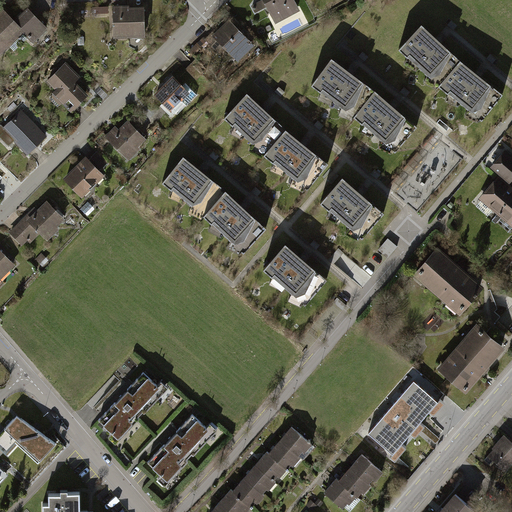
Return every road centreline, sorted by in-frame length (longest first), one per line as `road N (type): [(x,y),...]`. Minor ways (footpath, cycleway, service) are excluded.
road 1 (residential): [(180,511),(405,256),(413,231)]
road 2 (residential): [(0,216),(214,2)]
road 3 (residential): [(23,371),(145,511)]
road 4 (tertiary): [(401,511),(511,383)]
